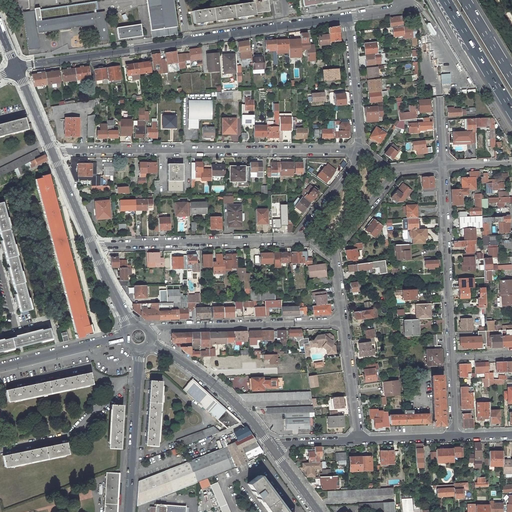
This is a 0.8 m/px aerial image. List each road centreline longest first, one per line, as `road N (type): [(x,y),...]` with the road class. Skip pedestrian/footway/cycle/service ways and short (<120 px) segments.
road 1 (residential): [(346,16),(15,67)]
road 2 (residential): [(52,150),(363,152)]
road 3 (residential): [(342,321),(148,331)]
road 4 (tertiary): [(132,327),(52,150)]
road 5 (residential): [(452,357),(442,165)]
road 6 (tertiary): [(271,447),(230,398),(147,342)]
road 7 (residential): [(130,511),(139,348)]
road 8 (residential): [(363,152),(302,237),(332,256)]
road 9 (residential): [(346,16),(363,152)]
road 10 (unclassified): [(127,334),(0,368)]
road 11 (trunk): [(445,0),(511,110)]
road 12 (residential): [(360,440),(342,321)]
